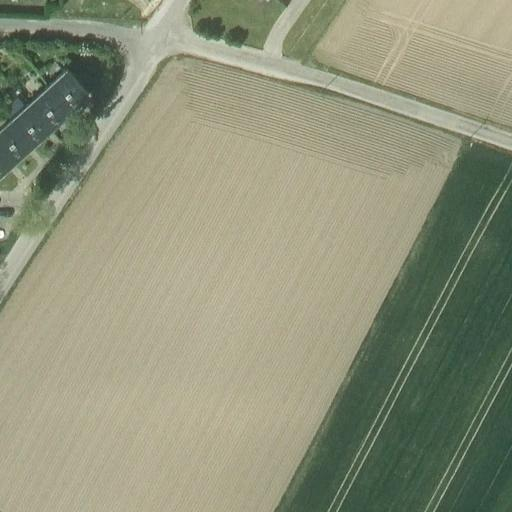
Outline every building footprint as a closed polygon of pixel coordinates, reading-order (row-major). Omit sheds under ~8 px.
[(66,67),(47,84),(69,108),(88,91),(66,67)] [(47,84),(29,101),(50,125),(69,108),(47,84)] [(29,101),(10,118),(32,142),(50,125),(29,101)] [(32,142),(10,118),(0,127),(0,144),(13,159),(32,142)] [(0,170),(13,159),(0,144),(0,170)]
